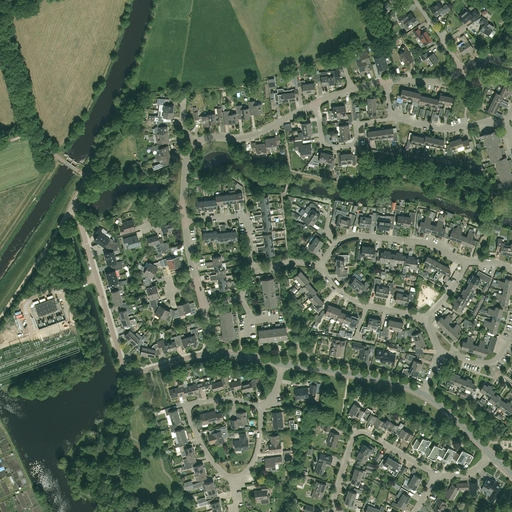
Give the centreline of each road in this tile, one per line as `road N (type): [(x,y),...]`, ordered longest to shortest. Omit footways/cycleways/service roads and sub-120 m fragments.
road 1 (residential): [(208,353),(132,373),(123,368),(77,213),(85,180),(75,169)]
road 2 (residential): [(340,511),(333,499),(355,434),(429,470)]
road 3 (residential): [(235,476),(202,447),(189,405),(222,398),(261,405)]
road 4 (residential): [(422,394),(282,362)]
road 5 (residential): [(335,241),(353,234),(413,241),(466,261)]
road 6 (track): [(0,318),(76,207)]
road 7 (residential): [(194,143),(244,138),(316,103)]
road 8 (residential): [(391,119),(356,123),(351,145),(330,146),(320,138),(316,103)]
